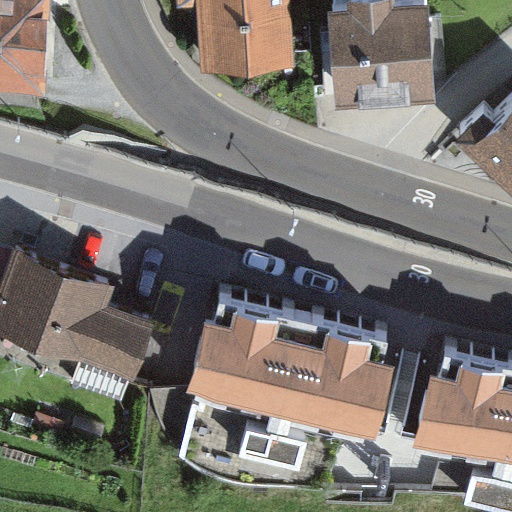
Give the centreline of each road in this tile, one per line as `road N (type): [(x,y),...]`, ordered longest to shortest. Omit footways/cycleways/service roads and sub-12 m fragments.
road 1 (tertiary): [(0,153),(375,273),(511,306)]
road 2 (tertiary): [(108,0),(135,64),(200,125),(336,181),(511,237)]
